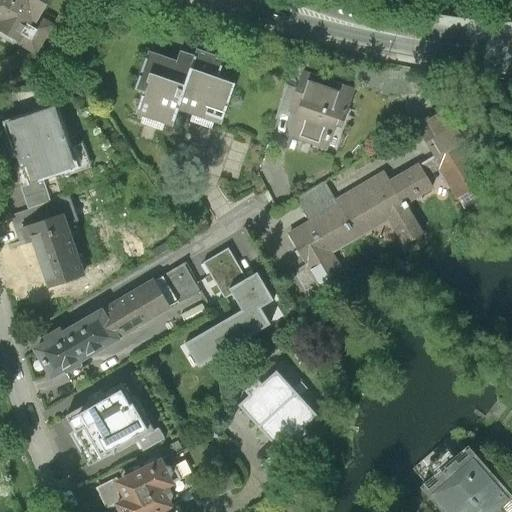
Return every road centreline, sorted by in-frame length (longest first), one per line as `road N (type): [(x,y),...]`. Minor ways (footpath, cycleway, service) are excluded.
road 1 (primary): [(268,0),(398,36),(511,49)]
road 2 (residential): [(71,511),(22,413),(0,341)]
